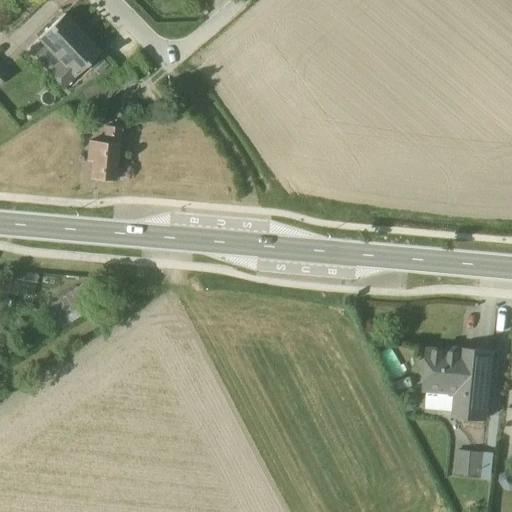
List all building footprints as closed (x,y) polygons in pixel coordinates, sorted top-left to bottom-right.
[(99,52),(62,14),(36,40),(43,47),(32,57),(48,73),(46,74),(60,89),(99,52)] [(95,84),(81,92),(85,100),(94,95),(96,99),(102,95),(105,99),(146,74),(136,56),(123,64),(126,68),(126,69),(96,86),(95,84)] [(88,178),(113,180),(117,144),(119,144),(120,128),(102,126),(101,143),(86,141),(84,161),(89,161),(88,178)] [(7,273),(6,294),(32,297),(35,275),(7,273)] [(54,332),(100,302),(86,281),(39,312),(44,321),(46,320),(54,332)] [(459,353),(427,350),(423,393),(452,396),(451,418),(484,421),(484,416),(493,417),(498,359),(490,358),(490,352),(459,349),(459,353)] [(490,478),(492,454),(454,450),(451,475),(490,478)] [(503,490),(509,491),(511,489),(511,476),(510,473),(504,472),(500,475),(498,482),(503,490)]
